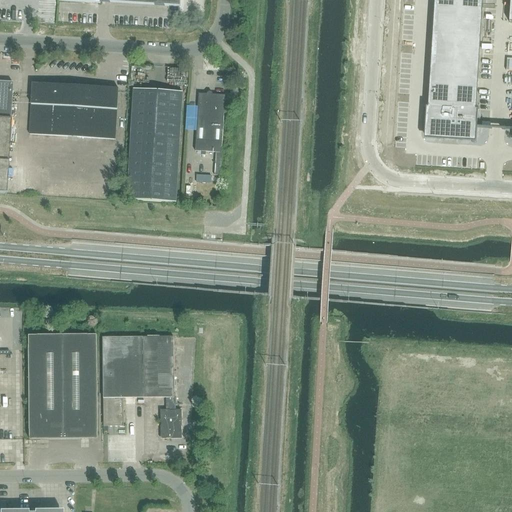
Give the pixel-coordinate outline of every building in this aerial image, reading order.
[(426,108),(426,112),(428,112),(426,138),(472,141),(472,143),(476,143),(478,110),(476,110),(482,0),(434,0),(432,50),(428,108),(426,108)] [(0,194),(6,195),(13,83),(0,81),(0,194)] [(30,135),(115,140),(118,89),(33,84),(30,135)] [(127,199),(176,202),(183,93),(134,90),(127,199)] [(216,153),(214,176),(220,176),(225,96),(199,94),(195,152),(216,153)] [(64,440),(63,335),(31,335),(30,416),(30,441),(64,440)] [(98,335),(63,335),(64,440),(98,440),(98,416),(98,335)] [(143,398),(143,338),(143,337),(105,338),(105,427),(125,427),(124,398),(143,398)] [(143,338),(143,398),(168,398),(168,411),(162,411),(162,416),(162,439),(181,439),(182,416),(182,411),(177,411),(177,398),(173,398),(173,338),(143,338)]
